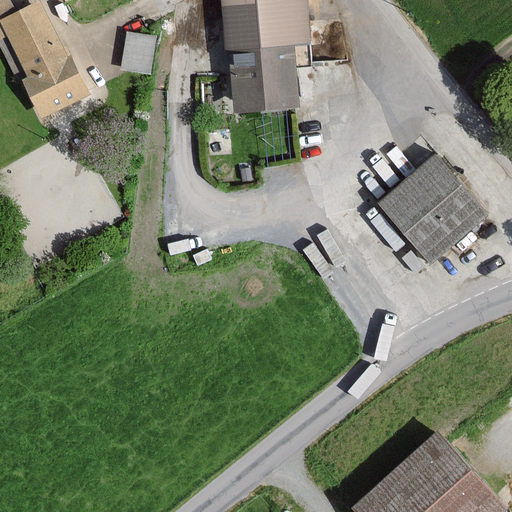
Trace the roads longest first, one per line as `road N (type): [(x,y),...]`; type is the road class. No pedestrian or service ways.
road 1 (unclassified): [(200,511),(415,343),(511,296)]
road 2 (unclassified): [(381,0),(511,160)]
